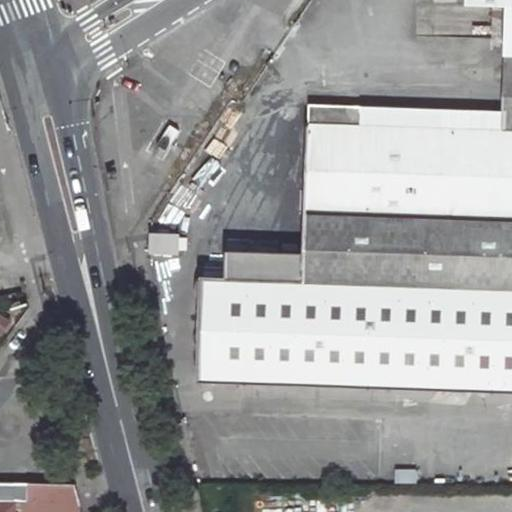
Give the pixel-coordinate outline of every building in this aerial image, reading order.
[(309,102),(304,250),(511,258),(511,0),(475,0),(506,1),(502,109),(309,102)] [(491,91),(471,89),(470,101),(490,102),(491,91)] [(176,237),(152,237),(153,246),(152,251),(176,252),(176,249),(184,249),(184,246),(184,241),(176,241),(176,237)] [(229,248),(227,276),(303,279),(304,250),(229,248)] [(511,286),(511,258),(304,250),(303,279),(511,286)] [(227,276),(200,275),(198,377),(511,387),(511,286),(303,279),(227,276)] [(0,511),(13,511),(13,499),(58,499),(58,506),(79,506),(78,502),(73,484),(0,482),(0,511)]
